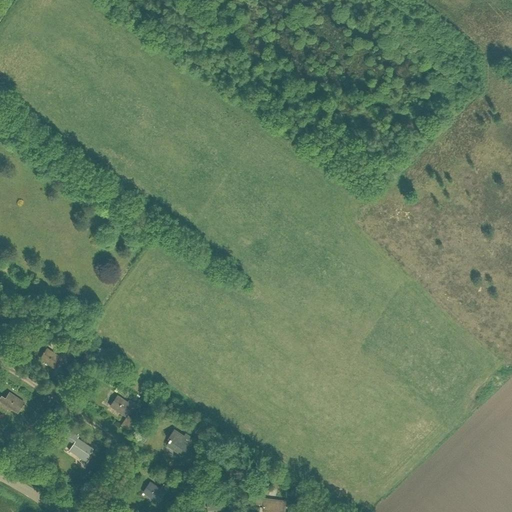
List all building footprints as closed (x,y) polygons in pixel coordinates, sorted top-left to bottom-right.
[(62,357),(47,347),(40,357),(56,367),(62,357)] [(24,403),(8,392),(4,398),(1,396),(0,397),(0,401),(17,413),(24,403)] [(127,402),(117,396),(110,406),(125,416),(132,406),(133,403),(128,400),(127,402)] [(148,442),(154,431),(148,428),(142,439),(148,442)] [(167,445),(183,455),(193,439),(186,435),(184,437),(175,430),(169,439),(170,439),(169,441),(169,442),(167,445)] [(86,462),(90,456),(88,454),(92,449),(76,438),(73,442),(77,445),(72,452),(86,462)] [(167,495),(152,484),(145,494),(160,505),(167,495)] [(230,508),(229,497),(207,498),(208,509),(230,508)] [(285,511),(286,502),(264,499),(263,510),(280,511),(285,511)]
